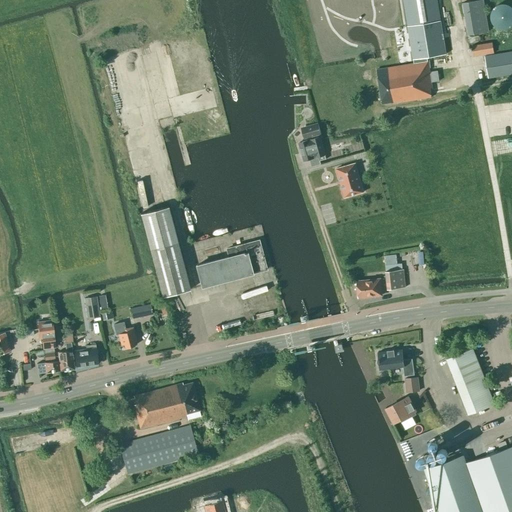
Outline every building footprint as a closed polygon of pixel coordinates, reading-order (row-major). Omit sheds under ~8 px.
[(437,71),(430,72),(428,61),(427,61),(427,57),(446,54),(436,0),(402,0),(413,59),(424,57),(425,61),(376,70),(382,104),(391,102),(391,104),(431,97),(430,89),(432,89),(431,82),(439,81),(437,71)] [(482,0),(475,0),(462,2),(468,34),(488,31),(482,0)] [(505,3),(503,2),(500,3),(498,3),(496,4),(494,6),(492,7),(491,9),(489,12),(489,14),(489,17),(489,19),(489,21),(491,24),(492,26),(494,27),(496,29),(498,30),(500,31),(503,31),(505,31),(508,30),(510,29),(511,27),(511,5),(511,6),(510,4),(508,3),(505,3)] [(471,46),(473,57),(494,53),(492,42),(471,46)] [(511,51),(484,56),(488,78),(511,74),(511,51)] [(211,88),(172,98),(177,117),(216,107),(211,88)] [(321,134),(317,123),(300,128),(304,139),(321,134)] [(360,133),(337,138),(341,154),(364,148),(360,133)] [(313,158),(318,156),(319,161),(326,159),(320,137),(308,141),(298,143),(303,161),(313,158)] [(344,197),(363,192),(355,163),(336,169),(344,197)] [(161,297),(189,290),(167,207),(140,214),(161,297)] [(201,287),(266,269),(258,241),(226,249),(229,257),(196,266),(201,287)] [(386,271),(388,289),(406,287),(404,269),(386,271)] [(372,297),(373,296),(381,295),(380,279),(356,282),(357,296),(360,298),(368,297),(370,298),(372,297)] [(96,296),(84,298),(87,318),(99,316),(96,296)] [(152,314),(150,304),(130,308),(133,318),(152,314)] [(53,332),(52,320),(38,322),(39,334),(42,333),(43,348),(55,347),(53,332)] [(134,346),(133,342),(136,341),(133,327),(130,328),(129,323),(116,326),(121,345),(124,344),(125,348),(134,346)] [(58,352),(59,361),(60,371),(63,370),(74,369),(71,342),(65,343),(66,351),(58,352)] [(73,351),(75,367),(97,364),(96,348),(95,344),(85,346),(86,349),(73,351)] [(53,348),(43,349),(45,360),(55,359),(53,348)] [(387,351),(378,352),(379,359),(378,359),(378,362),(379,361),(380,369),(403,366),(404,376),(414,375),(412,358),(402,360),(401,349),(394,350),(394,349),(387,350),(387,351)] [(446,361),(469,416),(495,405),(472,350),(446,361)] [(46,372),(46,373),(60,371),(59,361),(36,364),(38,374),(46,372)] [(406,393),(418,391),(416,377),(404,379),(406,393)] [(187,416),(186,414),(199,411),(192,383),(183,385),(182,383),(133,396),(136,405),(133,405),(140,429),(187,416)] [(386,408),(394,423),(415,411),(408,397),(386,408)] [(119,444),(127,473),(197,455),(189,425),(119,444)] [(503,511),(511,509),(511,445),(465,462),(463,455),(462,455),(460,452),(447,456),(449,460),(425,468),(439,511),(503,511)]
